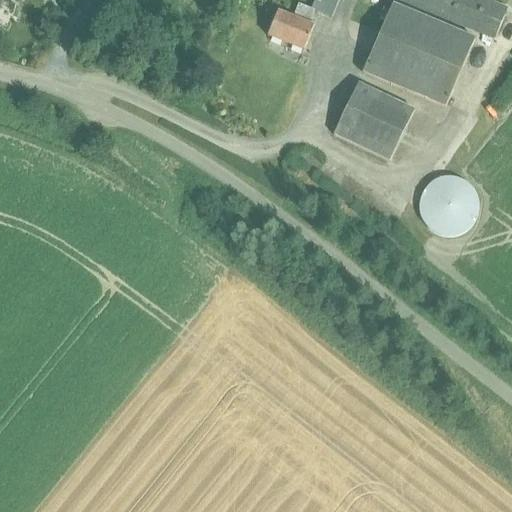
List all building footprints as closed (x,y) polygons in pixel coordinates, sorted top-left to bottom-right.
[(340,0),(316,0),(312,11),(299,5),(293,19),(279,13),(269,37),(305,52),(316,28),(308,24),(312,13),(332,21),(340,0)] [(478,0),(398,0),(494,41),(506,12),(478,0)] [(394,5),(386,25),(363,76),(445,112),(468,61),(476,41),(394,5)] [(415,114),(360,88),(334,140),(389,166),(415,114)] [(417,202),(416,209),(417,216),(419,222),(423,228),(427,233),(433,236),(440,239),(446,239),(453,239),(460,236),(466,233),(470,228),(474,222),(476,216),(477,209),(476,202),(474,196),(470,190),(466,185),(460,181),(453,179),(446,178),(440,179),(433,181),(427,185),(423,190),(419,196),(417,202)]
